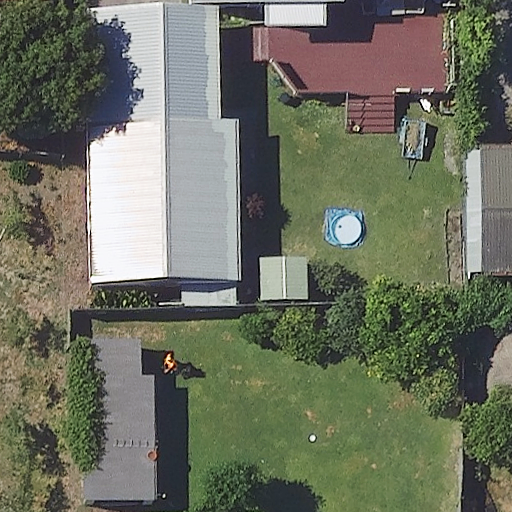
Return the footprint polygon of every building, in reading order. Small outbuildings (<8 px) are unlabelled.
[(48,0),(0,0),(0,14),(48,15),(48,0)] [(197,0),(198,43),(335,42),(335,13),(446,12),(445,0),(197,0)] [(217,114),(220,57),(99,52),(89,298),(234,304),(242,115),(217,114)] [(511,164),(485,164),(482,279),(511,279),(511,164)] [(22,354),(0,354),(0,500),(18,501),(22,354)] [(165,503),(170,393),(66,388),(61,499),(165,503)]
